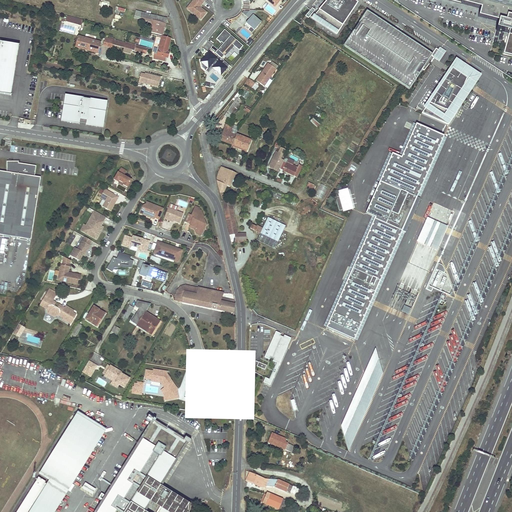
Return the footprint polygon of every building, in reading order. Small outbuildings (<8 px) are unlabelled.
[(192,0),(186,8),(187,9),(194,0),(192,0)] [(194,0),(187,9),(200,19),(205,12),(198,7),(203,0),(202,0),(194,0)] [(326,0),(312,17),(337,33),(357,2),(354,0),(326,0)] [(454,0),(461,2),(461,3),(481,8),(479,17),(496,21),(495,26),(494,29),(496,30),(509,33),(504,51),(511,53),(511,0),(454,0)] [(305,15),(308,17),(315,9),(312,7),(310,10),(305,15)] [(245,22),(252,29),(259,21),(252,15),(256,10),(249,9),(244,15),(248,18),(245,22)] [(397,31),(366,11),(344,45),(409,88),(421,69),(430,55),(431,54),(397,31)] [(162,35),(166,19),(135,12),(133,18),(140,20),(140,18),(153,21),(150,32),(162,35)] [(81,25),(82,20),(68,16),(66,21),(81,25)] [(221,44),(214,52),(221,58),(223,55),(225,53),(224,52),(231,44),(233,46),(238,50),(242,46),(223,29),(215,39),(220,43),(220,42),(222,43),(221,44)] [(75,47),(86,50),(87,50),(98,53),(101,43),(89,40),(78,37),(75,47)] [(169,53),(168,52),(167,52),(170,39),(162,37),(157,56),(167,58),(169,53)] [(124,48),(125,43),(105,38),(102,48),(108,49),(109,47),(112,48),(112,46),(112,45),(117,46),(124,48)] [(20,45),(0,42),(0,93),(12,95),(20,45)] [(125,43),(124,48),(131,50),(146,54),(147,51),(145,49),(125,43)] [(225,53),(223,55),(224,56),(233,46),(231,44),(224,52),(225,53)] [(434,57),(439,61),(443,53),(435,48),(431,54),(430,55),(434,57)] [(201,67),(205,70),(209,65),(212,67),(220,74),(228,64),(224,61),(221,64),(209,53),(203,60),(199,60),(201,67)] [(421,69),(424,70),(434,57),(430,55),(421,69)] [(256,81),(263,86),(275,68),(267,63),(256,81)] [(421,113),(448,124),(456,112),(466,91),(463,90),(470,74),(454,63),(446,75),(422,112),(421,113)] [(157,87),(160,78),(153,76),(152,77),(150,76),(150,75),(145,74),(144,75),(141,74),(138,82),(157,87)] [(463,90),(466,91),(473,75),(470,74),(463,90)] [(251,88),(255,83),(250,79),(246,84),(251,88)] [(103,122),(105,107),(106,102),(89,99),(89,100),(83,99),(83,98),(65,96),(64,100),(62,115),(61,120),(79,123),(80,120),(86,121),(86,124),(102,127),(103,122)] [(224,116),(227,118),(230,120),(236,111),(243,102),(236,97),(230,107),(224,116)] [(326,328),(354,340),(402,231),(416,197),(443,136),(415,123),(401,157),(392,153),(365,213),(374,217),(326,328)] [(233,125),(232,126),(232,127),(225,125),(220,140),(232,144),(235,134),(238,127),(233,125)] [(263,133),(255,130),(253,137),(260,140),(263,133)] [(236,135),(234,140),(232,145),(247,150),(251,141),(236,135)] [(271,168),(279,172),(280,169),(283,162),(284,160),(281,159),(285,150),(281,148),(279,153),(276,152),(270,165),(271,168)] [(283,162),(280,169),(297,178),(303,166),(299,164),(298,167),(293,165),(295,161),(289,159),(286,164),(283,162)] [(0,235),(31,240),(40,178),(34,177),(36,166),(18,163),(12,162),(12,161),(7,161),(7,172),(0,171),(0,235)] [(217,180),(217,182),(220,194),(224,193),(225,188),(228,189),(229,187),(230,187),(235,173),(221,167),(220,168),(220,170),(219,172),(218,173),(218,175),(218,176),(217,178),(217,180)] [(131,180),(123,176),(126,171),(120,168),(114,180),(117,182),(118,180),(124,183),(123,185),(127,187),(131,180)] [(315,197),(323,199),(327,186),(318,184),(315,197)] [(343,209),(343,211),(352,209),(347,189),(338,191),(339,196),(343,209)] [(116,201),(118,197),(105,190),(100,198),(102,199),(106,201),(102,207),(110,211),(115,203),(114,203),(115,200),(116,201)] [(282,195),(270,190),(268,195),(280,200),(282,195)] [(295,206),(297,201),(282,195),(280,200),(295,206)] [(225,197),(222,196),(220,196),(223,210),(232,209),(231,201),(225,201),(225,197)] [(402,231),(405,233),(420,199),(416,197),(402,231)] [(159,220),(164,209),(152,204),(152,207),(145,204),(143,206),(139,214),(151,218),(151,217),(155,218),(159,220)] [(179,223),(183,213),(168,207),(164,219),(168,220),(168,219),(179,223)] [(191,215),(190,215),(187,222),(190,224),(190,225),(196,228),(195,229),(195,230),(196,234),(200,236),(202,232),(204,231),(205,227),(202,218),(203,218),(201,211),(199,210),(199,209),(195,207),(191,215)] [(228,228),(236,227),(232,209),(223,210),(228,228)] [(106,217),(93,210),(85,224),(84,223),(79,231),(96,241),(104,227),(101,225),(106,217)] [(285,226),(268,217),(263,228),(260,234),(278,242),(285,226)] [(417,241),(437,250),(447,226),(427,217),(417,241)] [(171,230),(173,222),(164,220),(162,228),(171,230)] [(253,225),(251,230),(260,234),(263,228),(257,226),(256,227),(253,225)] [(228,228),(229,235),(231,242),(246,242),(246,233),(237,234),(236,227),(228,228)] [(278,242),(260,234),(257,240),(274,249),(278,242)] [(150,241),(132,235),(131,237),(124,235),(121,244),(129,246),(139,249),(139,251),(147,253),(150,241)] [(85,254),(90,245),(89,245),(92,241),(84,237),(77,249),(74,247),(70,256),(79,261),(82,255),(84,253),(85,254)] [(182,250),(157,241),(152,253),(178,263),(182,250)] [(116,259),(113,257),(106,268),(112,272),(114,268),(132,268),(133,260),(130,260),(131,256),(119,252),(116,259)] [(81,275),(68,272),(69,269),(67,269),(67,266),(69,267),(69,266),(70,261),(64,257),(62,265),(61,264),(58,276),(66,278),(65,282),(77,284),(78,279),(80,280),(81,275)] [(159,269),(143,263),(144,261),(140,259),(137,267),(141,268),(138,275),(146,277),(146,275),(151,277),(152,275),(156,276),(159,269)] [(177,290),(175,301),(181,303),(184,292),(185,289),(197,292),(198,288),(185,285),(181,286),(177,290)] [(222,298),(223,296),(224,294),(198,288),(197,292),(196,295),(194,305),(220,311),(233,313),(235,307),(235,305),(220,301),(222,298)] [(181,303),(194,305),(196,295),(197,292),(185,289),(184,292),(181,303)] [(56,309),(57,308),(54,307),(53,307),(55,303),(52,301),(55,297),(47,293),(42,301),(47,304),(48,307),(47,309),(46,310),(47,313),(54,317),(58,316),(58,315),(63,318),(63,320),(70,324),(75,315),(72,313),(73,311),(66,307),(64,309),(62,308),(61,309),(58,307),(57,309),(56,309)] [(47,304),(42,301),(40,305),(47,309),(48,307),(47,304)] [(138,324),(145,312),(150,304),(137,301),(134,306),(138,308),(141,309),(138,316),(137,315),(133,321),(136,323),(138,324)] [(409,315),(411,309),(404,306),(402,312),(409,315)] [(97,326),(101,320),(105,313),(93,307),(86,320),(97,326)] [(145,312),(138,324),(137,326),(151,334),(159,321),(145,312)] [(72,332),(76,335),(82,326),(78,323),(72,332)] [(116,335),(119,329),(114,326),(111,332),(116,335)] [(15,327),(12,333),(19,336),(22,331),(15,327)] [(72,336),(75,338),(76,335),(72,332),(65,344),(67,345),(72,336)] [(276,363),(269,379),(265,378),(263,382),(270,385),(291,338),(284,335),(283,337),(280,336),(281,334),(276,332),(264,357),(270,360),(270,358),(273,359),(273,361),(276,363)] [(363,374),(371,400),(383,374),(375,348),(363,374)] [(92,373),(97,366),(89,361),(82,372),(88,375),(90,372),(92,373)] [(126,376),(121,374),(122,372),(110,366),(110,367),(108,370),(109,370),(108,372),(107,371),(105,375),(104,376),(112,381),(119,385),(124,388),(128,382),(124,379),(126,376)] [(168,380),(166,376),(167,373),(167,372),(153,370),(153,372),(146,371),(145,379),(152,380),(151,382),(161,383),(164,387),(164,388),(168,392),(168,397),(164,398),(165,400),(178,398),(176,389),(170,379),(169,379),(168,380)] [(357,389),(365,415),(371,400),(363,374),(357,389)] [(341,426),(348,451),(365,415),(357,389),(341,426)] [(104,429),(78,413),(41,472),(49,477),(50,476),(53,478),(54,480),(66,487),(67,486),(70,488),(73,482),(72,481),(104,429)] [(127,466),(159,485),(186,442),(189,444),(191,441),(185,437),(183,439),(155,421),(148,416),(146,420),(149,422),(150,420),(154,423),(127,466)] [(291,453),(293,449),(294,446),(285,442),(286,439),(272,433),(269,441),(277,445),(276,446),(291,453)] [(159,485),(127,466),(97,511),(142,511),(143,511),(150,501),(156,491),(159,485)] [(250,472),(246,481),(260,487),(261,485),(266,487),(266,486),(275,487),(290,493),(293,486),(278,480),(268,480),(267,480),(264,479),(250,472)] [(46,482),(39,478),(16,511),(52,511),(64,493),(50,485),(49,486),(45,483),(46,482)] [(96,490),(85,484),(82,489),(93,495),(96,490)] [(161,494),(164,489),(159,485),(156,491),(161,494)] [(188,511),(190,505),(164,489),(161,494),(156,491),(150,501),(161,507),(157,511),(144,511),(143,511),(142,511),(188,511)] [(283,499),(271,494),(267,492),(266,494),(265,494),(263,499),(264,499),(263,502),(262,503),(283,511),(287,502),(282,500),(283,499)]
